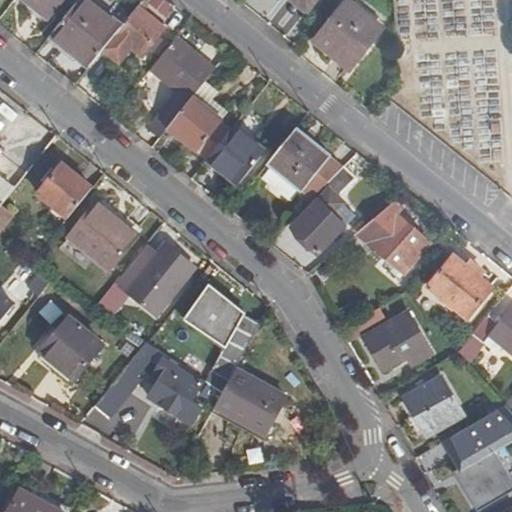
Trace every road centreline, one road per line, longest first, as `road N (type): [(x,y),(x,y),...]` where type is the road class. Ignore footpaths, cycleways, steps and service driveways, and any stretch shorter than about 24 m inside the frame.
road 1 (residential): [(367,457),(365,419),(294,295),(0,60)]
road 2 (residential): [(0,411),(165,503),(343,479),(367,457)]
road 3 (residential): [(201,4),(511,251)]
